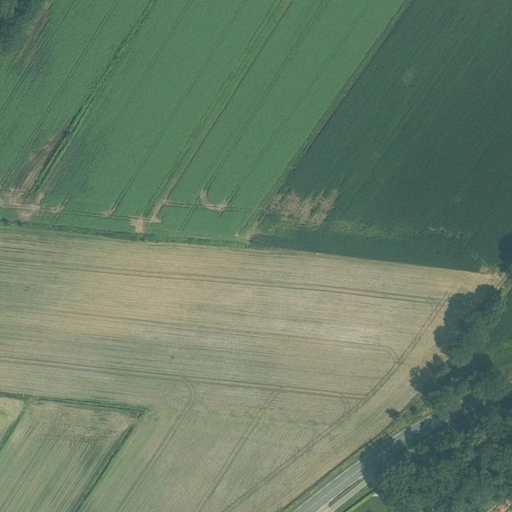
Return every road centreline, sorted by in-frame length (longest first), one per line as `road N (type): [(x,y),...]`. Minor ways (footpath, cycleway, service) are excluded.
road 1 (primary): [(304,511),(398,441),(511,388)]
road 2 (track): [(511,267),(405,423)]
